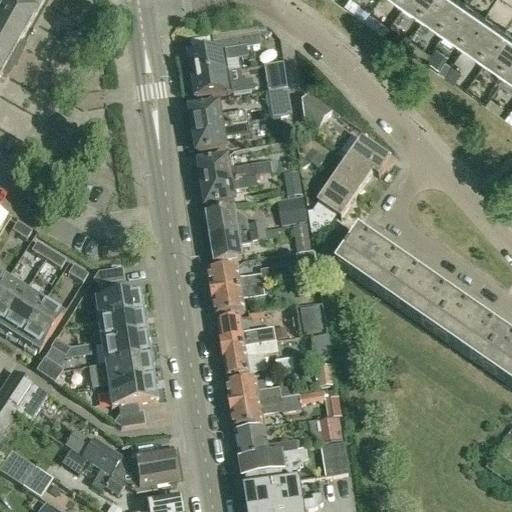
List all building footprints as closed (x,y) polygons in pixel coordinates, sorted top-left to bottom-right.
[(0,0),(0,78),(3,73),(8,76),(23,48),(19,46),(44,0),(0,0)] [(426,16),(437,0),(406,0),(406,2),(426,16)] [(446,30),(465,3),(460,0),(437,0),(426,16),(446,30)] [(466,44),(486,17),(465,3),(446,30),(466,44)] [(364,19),(374,26),(382,14),(373,7),(364,19)] [(487,58),(506,31),(486,17),(466,44),(487,58)] [(507,72),(511,65),(511,35),(506,31),(487,58),(507,72)] [(193,80),(225,75),(223,63),(249,59),(247,50),(261,48),(260,37),(220,44),(221,53),(190,58),(190,63),(187,63),(189,75),(192,75),(193,80)] [(411,39),(410,41),(405,48),(416,55),(418,52),(422,47),(411,39)] [(462,70),(453,64),(445,75),(454,82),(462,70)] [(271,95),(288,92),(284,66),(266,69),(271,95)] [(225,75),(193,80),(194,85),(191,85),(193,98),(196,97),(196,102),(254,92),(252,83),(227,87),(225,75)] [(324,125),(332,114),(309,98),(302,108),(303,110),(324,125)] [(292,117),(290,106),(273,109),(275,120),(292,117)] [(193,134),(247,125),(245,114),(220,118),(218,108),(190,113),(190,117),(187,117),(189,129),(192,129),(193,134)] [(295,142),(292,122),(281,124),(284,144),(295,142)] [(247,125),(193,134),(194,139),(191,139),(193,152),(196,152),(197,156),(226,151),(224,140),(249,136),(247,125)] [(373,175),(373,176),(379,180),(391,163),(362,142),(350,159),(373,175)] [(306,162),(312,166),(318,170),(324,162),(311,153),(306,162)] [(301,174),(312,166),(306,162),(300,158),(301,174)] [(357,198),(373,176),(373,175),(350,159),(334,183),(357,198)] [(273,165),(254,168),(229,172),(227,161),(199,166),(200,170),(196,170),(199,184),(201,183),(202,188),(264,178),(275,176),(273,165)] [(274,164),(273,165),(275,176),(283,175),(281,163),(274,164)] [(292,163),(282,165),(284,174),(293,172),(292,163)] [(233,194),(258,190),(265,189),(264,178),(202,188),(203,193),(200,193),(202,206),(205,205),(206,210),(235,205),(233,194)] [(341,222),(357,198),(334,183),(318,206),(312,214),(308,215),(310,226),(312,238),(335,233),(333,221),(335,218),(341,222)] [(302,198),(301,186),(286,189),(287,200),(302,198)] [(303,202),(290,205),(295,230),(308,228),(303,202)] [(211,243),(238,238),(249,236),(246,221),(236,214),(207,219),(211,243)] [(31,235),(16,226),(11,234),(26,243),(31,235)] [(308,228),(295,230),(299,255),(312,253),(308,228)] [(238,238),(211,243),(216,266),(242,262),(240,250),(251,248),(249,236),(238,238)] [(386,303),(409,271),(360,237),(351,251),(350,250),(346,256),(337,269),(386,303)] [(45,264),(50,255),(36,246),(31,255),(45,264)] [(298,256),(303,282),(318,280),(314,254),(298,256)] [(50,255),(45,264),(60,273),(65,264),(50,255)] [(87,278),(73,269),(67,277),(82,287),(87,278)] [(262,279),(239,283),(237,270),(208,275),(212,297),(263,289),(262,279)] [(435,336),(457,305),(409,271),(386,303),(435,336)] [(97,276),(92,284),(100,289),(124,285),(122,272),(97,276)] [(0,332),(1,333),(25,295),(6,283),(0,293),(0,332)] [(245,315),(243,303),(265,300),(263,289),(212,297),(216,319),(245,315)] [(19,344),(43,306),(25,295),(1,333),(7,336),(4,340),(5,341),(6,340),(16,346),(18,343),(19,344)] [(98,326),(142,319),(141,312),(145,312),(145,310),(144,311),(142,299),(139,300),(138,297),(94,304),(98,326)] [(483,370),(506,338),(457,305),(435,336),(483,370)] [(43,306),(19,344),(25,348),(22,352),(24,352),(34,358),(36,355),(38,356),(62,318),(43,306)] [(101,347),(145,341),(145,339),(148,338),(147,327),(147,325),(143,326),(142,319),(98,326),(101,347)] [(221,353),(275,345),(273,332),(243,337),(240,322),(218,326),(220,342),(219,342),(221,353)] [(275,333),(276,342),(286,341),(285,331),(275,333)] [(511,342),(506,338),(483,370),(511,390),(511,342)] [(104,369),(148,362),(148,360),(152,360),(150,348),(151,348),(151,347),(146,347),(145,341),(101,347),(104,369)] [(55,343),(50,351),(64,361),(70,352),(55,343)] [(249,378),(247,362),(277,357),(275,345),(245,350),(221,353),(223,365),(224,364),(227,381),(249,378)] [(45,380),(53,368),(44,361),(35,374),(45,380)] [(107,390),(152,383),(151,381),(155,381),(153,369),(154,369),(154,368),(149,369),(148,362),(104,369),(107,390)] [(280,376),(297,373),(295,362),(278,364),(280,376)] [(319,369),(322,390),(336,387),(333,367),(319,369)] [(53,368),(45,380),(54,387),(63,374),(53,368)] [(13,375),(0,394),(0,407),(16,418),(17,417),(30,426),(48,399),(13,375)] [(152,383),(107,390),(111,412),(155,405),(155,403),(158,402),(156,391),(157,391),(157,389),(153,390),(152,383)] [(281,391),(257,394),(255,383),(227,387),(230,410),(283,402),(283,401),(281,391)] [(325,394),(302,398),(303,407),(327,403),(325,394)] [(263,428),(261,421),(303,414),(300,398),(283,401),(283,402),(230,410),(234,432),(263,428)] [(341,419),(338,402),(329,404),(332,420),(341,419)] [(0,442),(16,418),(0,407),(0,442)] [(143,416),(118,420),(113,427),(121,433),(145,429),(143,416)] [(287,434),(291,433),(290,427),(273,430),(274,436),(287,434)] [(235,439),(239,463),(297,454),(296,444),(267,449),(265,434),(235,439)] [(340,437),(324,440),(326,448),(341,446),(340,437)] [(87,464),(108,479),(121,461),(93,442),(81,460),(87,464)] [(296,444),(298,453),(305,452),(304,443),(296,444)] [(327,480),(350,476),(345,445),(341,446),(326,448),(322,449),(327,480)] [(0,453),(0,460),(5,464),(11,455),(2,450),(0,453)] [(308,467),(306,452),(297,454),(239,463),(242,483),(247,483),(249,492),(263,490),(297,486),(294,470),(308,467)] [(70,453),(61,467),(78,479),(87,464),(81,460),(70,453)] [(109,479),(136,497),(156,494),(156,490),(177,487),(171,453),(169,454),(120,462),(109,479)] [(0,471),(0,475),(21,489),(34,470),(21,461),(12,456),(0,471)] [(50,481),(34,470),(21,489),(38,500),(50,481)] [(108,480),(98,474),(89,487),(99,494),(108,480)] [(123,491),(111,482),(106,490),(118,498),(123,491)] [(246,511),(315,511),(323,507),(321,497),(312,498),(313,502),(303,504),(300,485),(297,486),(263,490),(249,492),(244,493),(246,511)] [(181,511),(179,498),(147,504),(148,511),(181,511)]
